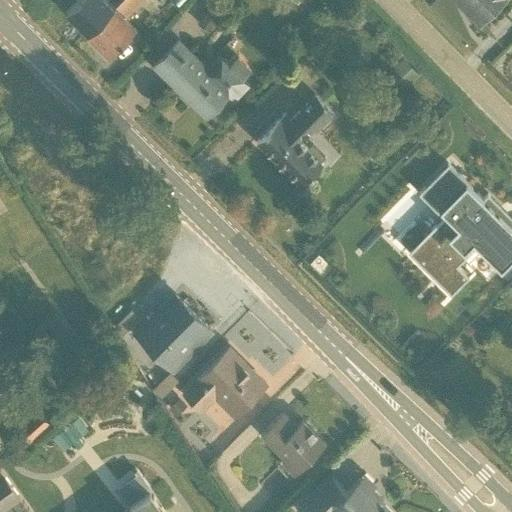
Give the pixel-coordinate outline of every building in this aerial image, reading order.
[(142,0),(120,0),(87,34),(108,55),(136,27),(126,17),(142,0)] [(216,0),(197,23),(208,33),(228,10),(216,0)] [(511,0),(454,0),(479,25),(505,0),(511,0)] [(234,102),(249,87),(241,79),(250,70),(237,57),(228,65),(221,57),(219,58),(218,56),(206,67),(178,40),(152,66),(182,96),(205,118),(207,115),(227,96),(234,102)] [(315,133),(333,115),(314,95),(289,120),(283,114),(256,142),(300,186),(322,164),(320,162),(324,157),(311,144),(306,148),(300,142),(311,130),(315,133)] [(501,268),(511,256),(511,218),(487,193),(482,198),(447,163),(418,193),(439,214),(404,249),(449,293),(468,273),(457,262),(475,244),(501,268)] [(211,331),(173,294),(133,334),(171,371),(211,331)] [(130,310),(113,327),(122,336),(139,319),(130,310)] [(25,340),(11,350),(30,376),(44,366),(25,340)] [(74,345),(58,356),(79,384),(95,373),(74,345)] [(228,348),(182,395),(201,412),(214,400),(232,417),(265,385),(228,348)] [(169,373),(152,390),(160,398),(177,381),(169,373)] [(185,405),(178,398),(168,409),(175,416),(185,405)] [(37,411),(16,430),(28,444),(49,426),(37,411)] [(282,413),(259,435),(284,460),(280,463),(293,476),(325,444),(301,421),(295,426),(282,413)] [(163,511),(149,492),(120,511),(29,511),(0,471),(0,511),(163,511)] [(389,511),(381,503),(382,501),(371,490),(376,485),(364,473),(356,482),(346,491),(328,475),(301,502),(305,505),(298,511),(389,511)]
